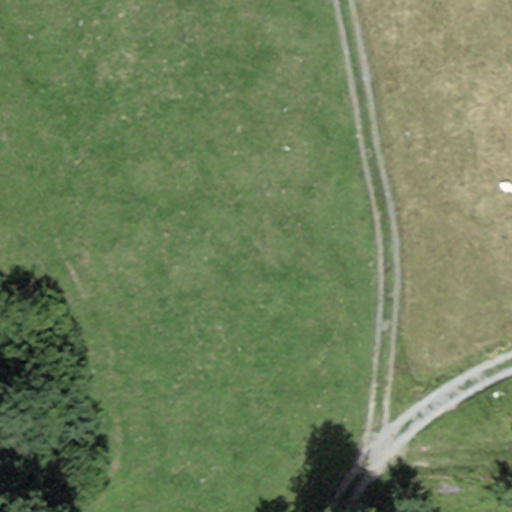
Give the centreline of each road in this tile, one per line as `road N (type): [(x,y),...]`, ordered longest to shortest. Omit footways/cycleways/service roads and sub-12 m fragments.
road 1 (track): [(342,0),(389,250),(373,432),(387,446)]
road 2 (track): [(511,366),(401,428),(338,511)]
